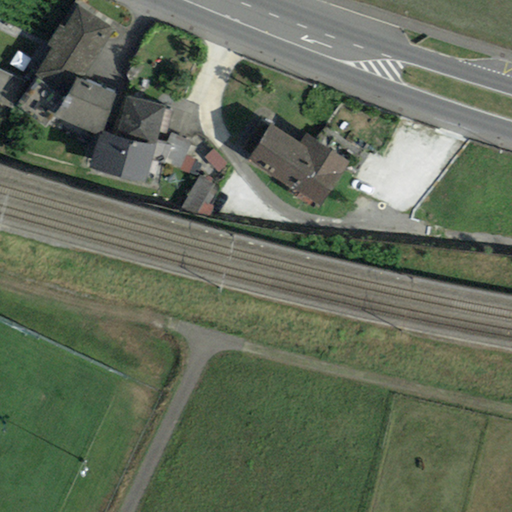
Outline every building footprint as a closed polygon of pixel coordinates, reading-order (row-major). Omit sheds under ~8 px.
[(496,2),(494,0),(436,0),(465,30),(496,2)] [(81,6),(38,67),(65,85),(107,24),(81,6)] [(1,68),(0,70),(0,98),(16,104),(25,77),(1,68)] [(76,76),(63,109),(102,123),(115,90),(76,76)] [(99,125),(87,165),(137,180),(138,175),(145,177),(156,142),(165,103),(127,94),(117,131),(99,125)] [(317,140),(310,150),(278,129),(261,155),(328,198),(351,162),(317,140)]
